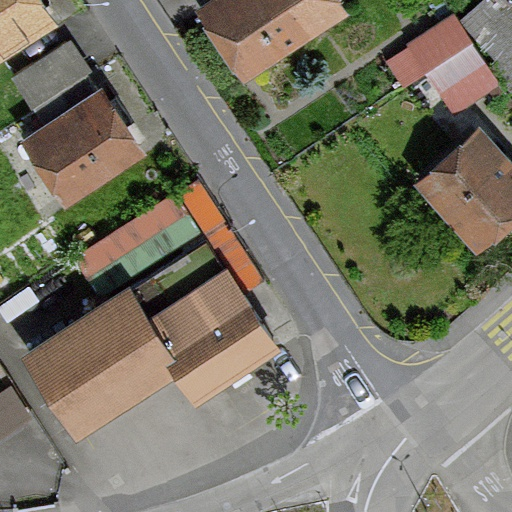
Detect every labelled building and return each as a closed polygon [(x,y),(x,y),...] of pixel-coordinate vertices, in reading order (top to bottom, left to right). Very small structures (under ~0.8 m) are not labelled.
[(43,0),(0,0),(0,52),(54,17),(43,0)] [(201,0),(197,3),(243,72),(346,4),(343,0),(201,0)] [(511,1),(511,0),(476,0),(461,15),(502,58),(492,67),(511,87),(511,86),(511,1)] [(452,111),(497,81),(450,10),(406,40),(408,43),(386,57),(403,82),(424,68),(452,111)] [(32,93),(92,59),(75,30),(15,64),(32,93)] [(65,198),(143,146),(98,79),(20,132),(65,198)] [(414,175),(475,244),(511,210),(511,157),(477,119),(414,175)] [(125,276),(25,344),(80,426),(175,362),(166,348),(245,294),(207,237),(132,287),(125,276)] [(166,348),(175,362),(197,395),(277,341),(245,294),(166,348)] [(16,375),(0,384),(0,425),(34,405),(16,375)]
